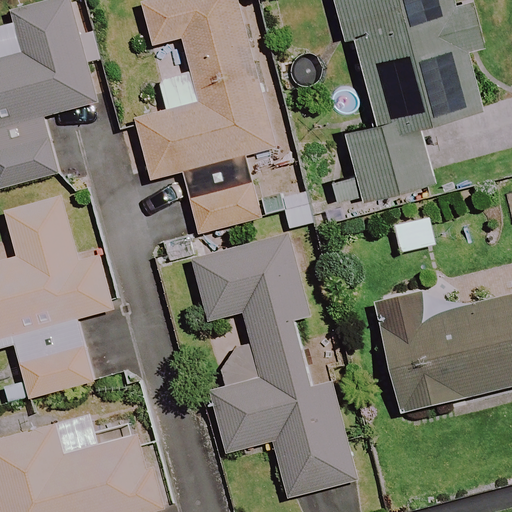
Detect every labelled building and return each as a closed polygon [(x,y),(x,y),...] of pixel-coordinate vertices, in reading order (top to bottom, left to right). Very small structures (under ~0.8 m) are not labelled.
[(0,191),(61,175),(46,119),(95,106),(79,43),(67,0),(57,0),(3,15),(15,60),(0,63),(0,191)] [(146,181),(177,174),(192,236),(259,220),(245,158),(269,152),(233,0),(150,0),(137,3),(147,50),(179,43),(186,74),(156,81),(163,114),(132,122),(146,181)] [(326,0),(337,40),(347,37),(372,125),(338,135),(356,202),(429,182),(414,128),(478,110),(461,51),(472,49),(458,2),(448,5),(446,0),(326,0)] [(0,353),(2,353),(12,350),(25,401),(90,384),(74,322),(108,314),(95,262),(75,267),(58,201),(0,216),(12,260),(0,262),(0,353)] [(433,250),(427,220),(390,228),(396,258),(433,250)] [(222,394),(207,398),(223,458),(269,446),(284,503),(352,485),(320,361),(302,365),(291,325),(306,321),(284,239),(188,264),(204,326),(241,316),(248,345),(222,394)] [(511,301),(420,323),(415,300),(371,310),(397,418),(511,390),(511,301)] [(0,511),(155,511),(134,433),(99,443),(93,419),(0,444),(0,511)]
